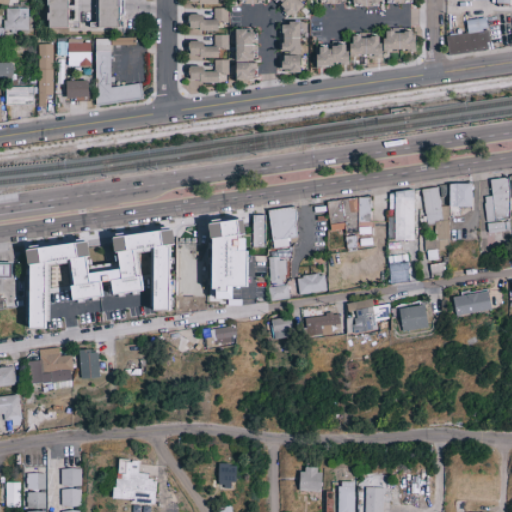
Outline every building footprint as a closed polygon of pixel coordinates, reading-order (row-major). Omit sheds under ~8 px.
[(70,0),(51,0),(51,26),(70,26),(70,0)] [(101,0),(102,27),(122,26),(121,0),(101,0)] [(281,0),(284,3),(283,5),(293,17),(308,4),(304,0),(281,0)] [(511,0),(511,10),(501,11),(499,12),(499,0),(511,0)] [(0,33),(30,34),(30,7),(5,7),(5,27),(0,26),(0,33)] [(229,8),(214,8),(214,19),(205,19),(205,14),(191,14),(191,29),(220,30),(220,22),(228,22),(229,8)] [(494,9),(499,35),(501,46),(491,46),(489,35),(488,34),(484,35),(448,41),(448,35),(447,15),(494,9)] [(491,49),(487,26),(492,26),(491,16),(472,19),(474,31),(446,35),(449,55),(491,49)] [(285,23),(286,53),(305,52),(304,22),(285,23)] [(239,61),(258,61),(258,30),(239,30),(239,61)] [(352,63),(352,56),(419,48),(416,30),(385,33),(385,35),(355,38),(356,43),(320,47),(322,67),(352,63)] [(220,57),(220,49),(229,49),(229,35),(215,34),(214,46),(205,46),(205,41),(191,41),(191,56),(220,57)] [(91,41),(69,41),(69,66),(91,66),(91,41)] [(112,42),(112,91),(138,87),(142,86),(143,98),(143,101),(138,102),(98,108),(97,99),(96,42),(112,42)] [(53,44),(39,44),(38,106),(46,106),(46,95),(53,95),(53,44)] [(303,55),(282,55),(282,71),(303,71),(303,55)] [(221,81),(221,73),(229,73),(229,59),(214,59),(215,68),(191,68),(191,82),(221,81)] [(13,63),(0,62),(0,77),(13,78),(13,63)] [(239,63),(239,79),(258,79),(258,62),(239,63)] [(90,80),(68,81),(68,97),(90,97),(90,80)] [(35,99),(35,109),(17,109),(8,109),(8,99),(8,92),(17,92),(35,91),(35,99)] [(511,196),(511,173),(508,174),(509,177),(490,178),(491,195),(484,196),(486,232),(511,230),(510,197),(511,196)] [(441,199),(442,208),(450,208),(450,218),(450,221),(450,244),(442,245),(442,254),(424,256),(423,218),(423,193),(442,189),(450,187),(451,190),(451,198),(442,199),(441,199)] [(473,212),(466,216),(465,212),(459,212),(458,218),(458,221),(450,221),(450,218),(451,198),(451,190),(474,189),(473,212)] [(415,243),(393,246),(392,218),(391,197),(416,194),(416,218),(415,243)] [(359,224),(358,245),(348,246),(347,227),(331,230),(330,219),(328,204),(370,201),(370,218),(370,224),(359,224)] [(299,243),(271,244),(271,219),(271,214),(298,210),(298,219),(299,243)] [(254,270),(239,270),(239,243),(239,219),(255,217),(255,218),(255,219),(255,252),(254,270)] [(267,219),(265,253),(261,253),(255,252),(255,219),(255,218),(260,219),(267,219)] [(239,219),(239,243),(225,242),(224,220),(232,219),(239,219)] [(84,281),(84,300),(87,300),(87,314),(79,314),(67,314),(67,327),(53,326),(53,282),(53,253),(79,249),(84,248),(84,281)] [(156,251),(123,254),(125,277),(141,275),(141,267),(157,266),(156,251)] [(268,258),(269,282),(285,282),(284,257),(268,258)] [(113,262),(83,265),(85,281),(115,279),(113,262)] [(412,284),(393,288),(392,279),(391,266),(411,263),(412,279),(412,284)] [(430,264),(430,277),(444,276),(443,264),(430,264)] [(13,283),(0,283),(0,266),(14,266),(13,282),(13,283)] [(299,294),(327,290),(325,273),(297,277),(299,294)] [(50,279),(34,279),(34,289),(50,288),(50,279)] [(215,281),(214,290),(230,290),(230,281),(215,281)] [(269,300),(289,298),(288,285),(268,286),(269,300)] [(453,295),(455,314),(491,310),(489,292),(453,295)] [(355,333),(377,329),(375,320),(390,317),(387,304),(373,306),(372,298),(347,303),(348,312),(352,311),(355,333)] [(428,328),(425,302),(400,304),(402,330),(428,328)] [(304,315),(304,334),(339,333),(338,324),(340,324),(339,314),(304,315)] [(273,338),(292,336),(290,316),(271,318),(273,338)] [(236,335),(234,325),(209,329),(210,336),(203,338),(205,347),(231,343),(230,336),(236,335)] [(99,377),(98,350),(80,351),(81,378),(99,377)] [(52,382),(52,389),(72,388),(70,353),(39,355),(39,361),(31,361),(32,383),(52,382)] [(0,385),(14,385),(13,367),(0,367),(0,385)] [(0,414),(3,414),(3,420),(12,420),(12,426),(20,425),(18,395),(0,396),(0,414)] [(155,503),(156,480),(149,479),(149,473),(139,473),(140,460),(118,459),(116,498),(139,499),(139,502),(155,503)] [(235,464),(219,464),(219,486),(235,486),(235,464)] [(301,491),(320,491),(321,467),(302,467),(301,491)] [(80,486),(81,468),(61,468),(61,485),(80,486)] [(44,489),(45,473),(27,472),(26,489),(44,489)] [(353,511),(354,481),(340,481),(339,511),(353,511)] [(19,482),(6,482),(5,507),(18,507),(19,482)] [(383,511),(384,487),(366,487),(365,511),(383,511)] [(80,488),(61,489),(62,506),(81,506),(80,488)] [(26,508),(45,508),(45,492),(26,491),(26,508)]
